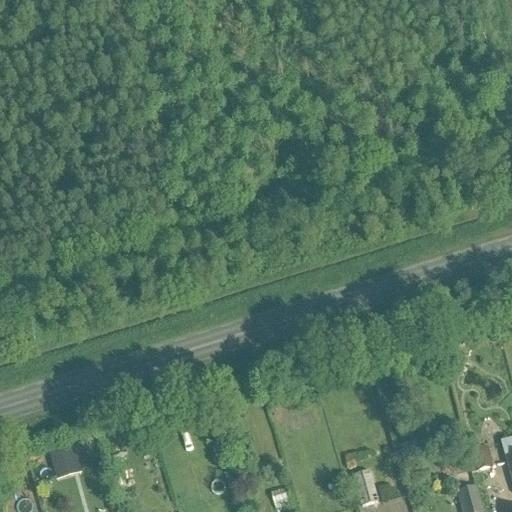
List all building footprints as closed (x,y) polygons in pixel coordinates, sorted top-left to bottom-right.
[(389,380),(393,400),(409,397),(405,377),(389,380)] [(415,445),(399,449),(406,472),(422,467),(415,445)] [(73,448),(49,455),(50,460),(55,476),(79,469),(75,452),(73,448)] [(470,455),(475,475),(493,471),(489,451),(470,455)] [(370,474),(353,479),(361,510),(378,505),(370,474)] [(412,479),(414,487),(425,484),(423,476),(412,479)] [(461,511),(482,511),(476,491),(456,497),(461,511)] [(274,511),(276,511),(291,508),(287,492),(271,496),(274,511)]
